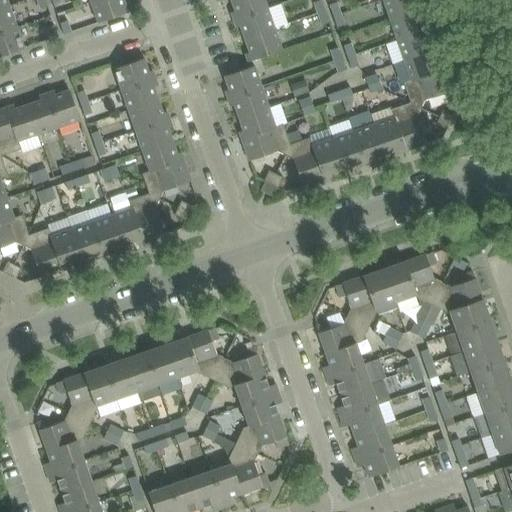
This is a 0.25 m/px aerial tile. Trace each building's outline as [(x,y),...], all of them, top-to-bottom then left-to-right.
[(0,0),(0,11),(10,8),(7,0),(0,0)] [(48,6),(46,0),(37,0),(41,9),(48,6)] [(129,12),(124,0),(96,0),(91,2),(98,23),(129,12)] [(268,7),(265,0),(231,0),(238,18),(268,7)] [(319,0),(314,2),(318,13),(325,11),(321,0),(319,0)] [(421,8),(417,0),(383,0),(390,19),(421,8)] [(330,4),(333,16),(341,13),(338,2),(330,4)] [(275,28),(268,7),(238,18),(245,38),(275,28)] [(0,34),(17,28),(10,8),(0,11),(0,34)] [(428,28),(421,8),(390,19),(397,39),(428,28)] [(329,22),(325,11),(318,13),(321,25),(329,22)] [(345,24),(341,13),(333,16),(337,27),(345,24)] [(60,23),(64,34),(72,32),(68,20),(60,23)] [(59,36),(55,25),(47,28),(51,39),(59,36)] [(0,56),(25,49),(18,30),(17,28),(0,34),(0,56)] [(282,50),(275,28),(245,38),(252,59),(248,60),(248,61),(267,55),(282,50)] [(435,49),(428,28),(397,39),(404,59),(435,49)] [(344,45),(348,56),(355,54),(351,42),(344,45)] [(330,50),(334,61),(342,58),(338,47),(330,50)] [(435,49),(404,59),(411,80),(442,69),(435,49)] [(360,65),(355,54),(348,56),(352,68),(360,65)] [(114,69),(121,87),(121,89),(151,78),(144,58),(114,69)] [(346,70),(342,58),(334,61),(338,72),(346,70)] [(262,86),(261,84),(255,65),(224,76),(232,97),(262,86)] [(454,90),(446,67),(442,69),(411,80),(404,82),(410,101),(422,107),(425,99),(454,90)] [(365,77),(368,85),(380,80),(377,73),(365,77)] [(159,99),(151,78),(121,89),(128,109),(159,99)] [(383,88),(380,80),(368,85),(371,92),(383,88)] [(269,107),(262,86),(232,97),(239,117),(269,107)] [(351,86),(340,90),(342,98),(354,94),(351,86)] [(69,90),(49,97),(60,127),(80,120),(76,109),(69,90)] [(85,90),(78,92),(77,92),(81,104),(89,101),(85,90)] [(342,98),(340,90),(328,94),(331,102),(342,98)] [(298,100),(301,108),(313,104),(311,96),(298,100)] [(60,127),(49,97),(29,104),(39,134),(60,127)] [(166,119),(159,99),(128,109),(135,130),(166,119)] [(93,112),(89,101),(81,104),(85,115),(93,112)] [(427,143),(418,115),(422,107),(410,101),(411,103),(391,109),(393,117),(404,147),(405,151),(427,143)] [(39,134),(29,104),(9,111),(19,141),(39,134)] [(316,112),(313,104),(301,108),(304,116),(316,112)] [(22,149),(19,141),(9,111),(7,107),(0,109),(0,154),(3,156),(22,149)] [(276,128),(276,127),(269,107),(239,117),(246,137),(241,138),(242,140),(276,128)] [(451,122),(454,115),(444,109),(440,116),(451,122)] [(448,129),(451,122),(440,116),(437,123),(448,129)] [(404,147),(393,117),(374,124),(384,154),(404,147)] [(173,139),(166,119),(135,130),(142,150),(173,139)] [(284,154),(290,143),(283,124),(276,127),(276,128),(242,140),(249,161),(277,151),(284,154)] [(384,154),(374,124),(354,131),(364,161),(384,154)] [(92,133),(95,144),(103,142),(100,130),(92,133)] [(364,161),(354,131),(334,138),(344,167),(364,161)] [(324,174),(314,145),(313,145),(310,137),(290,144),(290,143),(284,154),(293,158),(303,187),(326,178),(324,174)] [(344,167),(334,138),(314,145),(324,174),(344,167)] [(180,160),(173,139),(142,150),(149,170),(180,160)] [(107,153),(103,142),(95,144),(99,156),(107,153)] [(83,158),(71,162),(74,170),(86,166),(83,158)] [(192,181),(184,158),(180,160),(149,170),(150,171),(142,174),(149,193),(160,198),(163,191),(192,181)] [(74,170),(71,162),(60,166),(62,174),(74,170)] [(116,164),(108,167),(113,179),(121,176),(116,164)] [(46,167),(38,169),(42,181),(50,179),(46,167)] [(113,179),(108,167),(100,170),(105,182),(113,179)] [(42,181),(38,169),(31,172),(35,184),(42,181)] [(271,184),(276,173),(269,170),(264,181),(265,181),(271,184)] [(88,173),(77,177),(80,185),(91,181),(88,173)] [(283,177),(276,173),(271,184),(277,187),(278,188),(283,177)] [(80,185),(77,177),(64,181),(67,190),(80,185)] [(277,187),(271,184),(265,181),(261,190),(272,196),(277,187)] [(52,186),(45,189),(49,201),(57,199),(52,186)] [(49,201),(45,189),(37,192),(42,204),(49,201)] [(166,234),(156,206),(160,198),(149,193),(149,194),(129,201),(132,208),(131,209),(142,238),(143,242),(166,234)] [(0,222),(14,217),(7,198),(0,200),(0,222)] [(182,200),(178,207),(189,213),(192,206),(182,200)] [(186,220),(189,213),(178,207),(175,214),(186,220)] [(142,238),(131,209),(111,215),(122,245),(142,238)] [(122,245),(111,215),(92,222),(102,252),(122,245)] [(24,246),(29,236),(22,216),(14,218),(14,217),(0,222),(0,247),(16,242),(24,246)] [(102,252),(92,222),(72,229),(82,259),(102,252)] [(62,266),(52,236),(51,236),(49,229),(29,236),(24,246),(31,249),(41,278),(64,270),(62,266)] [(82,259),(72,229),(52,236),(62,266),(82,259)] [(433,251),(405,261),(416,294),(417,296),(422,299),(432,304),(443,282),(435,278),(430,265),(437,263),(433,251)] [(9,275),(15,264),(8,261),(2,272),(9,275)] [(405,261),(384,268),(396,301),(416,294),(405,261)] [(22,268),(15,264),(9,275),(16,278),(22,268)] [(384,268),(364,275),(376,308),(396,301),(384,268)] [(443,282),(432,304),(438,307),(447,312),(450,311),(483,299),(473,271),(462,275),(464,282),(451,286),(443,282)] [(364,275),(336,285),(340,296),(347,294),(351,307),(347,315),(369,326),(374,316),(377,311),(376,308),(364,275)] [(483,299),(450,311),(457,331),(490,320),(483,299)] [(328,321),(317,325),(326,354),(356,343),(357,343),(362,341),(365,334),(369,326),(347,315),(343,323),(330,328),(328,321)] [(418,335),(424,321),(417,318),(410,331),(418,335)] [(490,320),(457,331),(464,352),(497,340),(490,320)] [(431,324),(424,321),(418,335),(424,338),(431,324)] [(212,341),(219,338),(215,327),(192,335),(207,376),(215,380),(225,358),(217,354),(212,341)] [(389,329),(385,336),(398,342),(401,335),(389,329)] [(207,376),(192,335),(170,343),(181,375),(195,370),(198,369),(199,372),(207,376)] [(385,336),(382,343),(394,349),(398,342),(385,336)] [(497,340),(464,352),(471,372),(504,360),(497,340)] [(181,375),(170,343),(147,351),(158,382),(159,382),(181,375)] [(330,365),(323,367),(326,376),(364,363),(357,343),(356,343),(326,354),(330,365)] [(264,371),(255,347),(244,350),(246,357),(233,362),(225,358),(215,380),(225,384),(264,371)] [(428,348),(420,351),(425,365),(433,362),(428,348)] [(158,382),(147,351),(125,359),(136,390),(158,382)] [(410,364),(412,370),(419,367),(415,356),(408,358),(410,364)] [(364,363),(326,376),(330,386),(336,383),(340,394),(371,384),(383,379),(386,378),(379,358),(364,363)] [(136,390),(125,359),(102,366),(113,398),(136,390)] [(504,360),(471,372),(478,392),(511,381),(504,360)] [(433,362),(425,365),(430,378),(438,375),(433,362)] [(102,366),(80,374),(93,414),(97,406),(96,404),(113,398),(102,366)] [(423,378),(419,367),(412,370),(416,381),(423,378)] [(279,393),(276,383),(269,386),(264,371),(225,384),(232,387),(236,386),(242,405),(279,393)] [(93,414),(80,374),(57,382),(61,393),(68,391),(72,404),(68,412),(89,423),(93,414)] [(511,381),(478,392),(485,413),(511,403),(511,381)] [(344,405),(337,408),(340,417),(378,404),(371,384),(340,394),(344,405)] [(442,389),(435,391),(440,405),(447,402),(442,389)] [(199,410),(206,396),(198,393),(192,407),(199,410)] [(276,404),(282,402),(279,393),(242,405),(250,426),(244,428),(242,433),(281,419),(276,404)] [(213,400),(206,396),(199,410),(207,414),(213,400)] [(422,399),(426,410),(433,408),(429,396),(422,399)] [(447,402),(440,405),(444,419),(452,416),(447,402)] [(511,403),(485,413),(493,433),(511,426),(511,403)] [(378,404),(340,417),(344,427),(350,424),(354,435),(385,425),(378,404)] [(437,419),(433,408),(426,410),(430,421),(437,419)] [(82,437),(89,423),(68,412),(64,420),(51,425),(49,418),(37,422),(47,451),(77,440),(83,438),(82,437)] [(184,416),(170,421),(173,429),(188,424),(184,416)] [(289,444),(281,419),(242,433),(237,443),(258,453),(262,445),(275,441),(278,448),(289,444)] [(210,420),(206,428),(217,433),(220,426),(210,420)] [(163,423),(150,428),(153,436),(166,431),(163,423)] [(110,424),(107,431),(121,437),(124,430),(110,424)] [(358,446),(351,449),(355,458),(392,445),(385,425),(354,435),(358,446)] [(511,426),(493,433),(500,454),(511,449),(511,426)] [(153,436),(150,428),(136,433),(139,442),(153,436)] [(213,441),(217,433),(206,428),(202,435),(213,441)] [(117,445),(121,437),(107,431),(104,438),(117,445)] [(187,431),(175,435),(178,443),(189,439),(187,431)] [(168,446),(165,438),(155,442),(158,450),(168,446)] [(448,449),(444,438),(437,440),(441,452),(448,449)] [(459,438),(452,440),(454,447),(456,454),(464,451),(459,438)] [(84,460),(77,440),(47,451),(51,462),(44,464),(47,473),(84,460)] [(155,442),(145,445),(147,453),(158,450),(155,442)] [(254,461),(258,453),(237,443),(229,458),(231,464),(242,494),(269,484),(266,472),(259,475),(254,461)] [(392,445),(355,458),(358,467),(365,465),(369,477),(399,466),(393,447),(392,445)] [(464,451),(456,454),(461,468),(469,465),(464,451)] [(133,466),(129,455),(122,458),(126,469),(133,466)] [(92,481),(84,460),(47,473),(50,483),(57,480),(61,491),(92,481)] [(511,463),(495,470),(502,491),(511,487),(511,463)] [(242,494),(231,464),(211,471),(223,508),(233,504),(230,498),(242,494)] [(223,508),(211,471),(190,478),(201,508),(212,504),(214,511),(223,508)] [(128,478),(132,489),(140,486),(136,475),(128,478)] [(473,477),(465,480),(469,490),(470,493),(478,491),(473,477)] [(201,508),(190,478),(170,485),(179,511),(189,511),(190,511),(201,508)] [(67,511),(99,501),(92,481),(61,491),(65,502),(58,505),(60,511),(67,511)] [(179,511),(170,485),(148,492),(155,511),(179,511)] [(144,498),(140,486),(132,489),(137,500),(144,498)] [(478,491),(470,493),(473,502),(475,507),(482,504),(478,491)] [(102,511),(99,501),(67,511),(102,511)]
